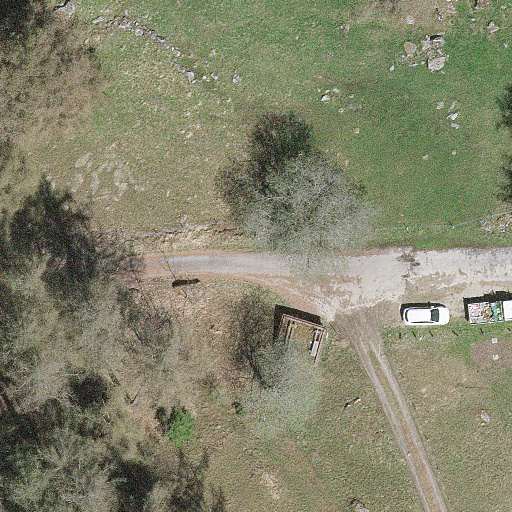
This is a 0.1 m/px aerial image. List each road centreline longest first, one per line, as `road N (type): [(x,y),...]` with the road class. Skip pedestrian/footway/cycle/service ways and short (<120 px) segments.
road 1 (track): [(0,279),(511,272)]
road 2 (track): [(438,511),(334,275)]
